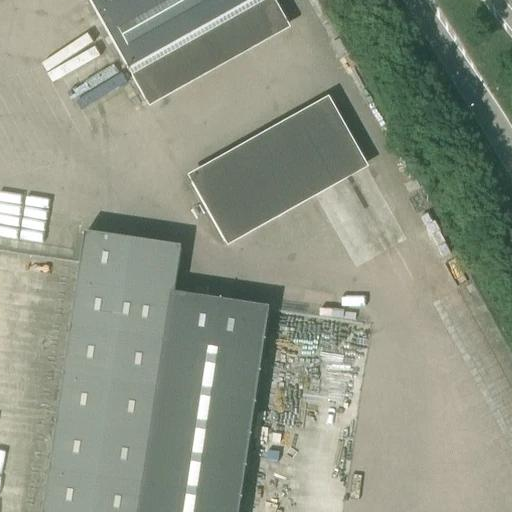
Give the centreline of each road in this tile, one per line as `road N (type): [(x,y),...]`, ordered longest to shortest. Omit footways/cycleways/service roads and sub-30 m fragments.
road 1 (unknown): [(414,353),(354,295),(187,231),(113,164)]
road 2 (unknown): [(315,77),(393,209),(414,353)]
road 3 (unknown): [(113,164),(198,143),(315,77)]
road 4 (tertiary): [(411,0),(511,155)]
road 5 (unknown): [(384,511),(414,353)]
